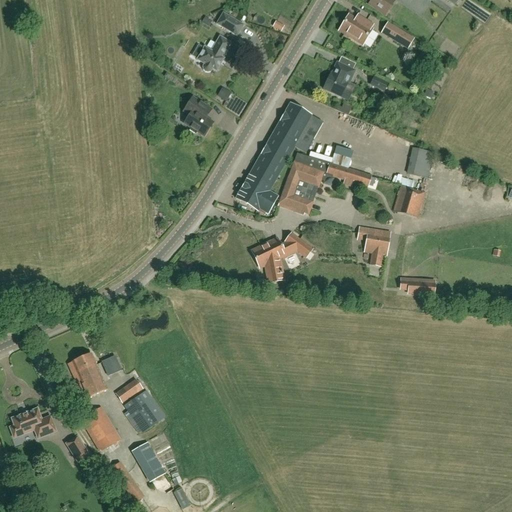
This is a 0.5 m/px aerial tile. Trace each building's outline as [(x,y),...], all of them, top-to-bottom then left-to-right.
[(395,1),(392,0),(371,0),(368,4),(380,12),(381,11),(386,14),(395,1)] [(430,0),(428,0),(415,16),(430,30),(445,13),(430,0)] [(222,13),(216,24),(236,36),(243,25),(222,13)] [(357,21),(348,16),(339,32),(362,46),(372,30),(367,27),(369,24),(359,18),(357,21)] [(387,22),(380,33),(407,49),(414,38),(387,22)] [(224,59),(222,58),(223,56),(225,56),(227,52),(227,50),(231,43),(219,36),(211,51),(204,47),(203,49),(198,46),(192,56),(196,59),(196,60),(203,64),(202,65),(202,68),(203,70),(204,73),(207,73),(210,72),(211,70),(212,69),(216,72),(224,59)] [(336,63),(331,74),(330,74),(324,87),(332,91),(331,92),(348,101),(352,93),(344,90),(347,83),(348,83),(354,71),(336,63)] [(373,77),(370,85),(383,91),(387,84),(373,77)] [(218,85),(213,92),(221,97),(226,90),(218,85)] [(419,93),(429,97),(432,90),(421,86),(419,93)] [(195,135),(197,132),(205,137),(213,124),(206,119),(211,111),(192,98),(183,111),(189,116),(184,124),(191,128),(189,131),(195,135)] [(259,210),(268,215),(277,198),(268,193),(293,148),(305,155),(322,124),(289,105),(235,200),(257,213),(259,210)] [(258,141),(267,126),(262,123),(253,138),(258,141)] [(412,148),(406,175),(427,179),(433,153),(412,148)] [(367,188),(371,176),(297,153),(294,163),(290,161),(283,174),(288,177),(279,205),(295,211),(295,213),(303,216),(304,213),(309,215),(313,203),(317,189),(318,189),(321,181),(324,182),(323,184),(332,187),(335,178),(367,188)] [(425,193),(403,186),(402,186),(394,211),(418,218),(425,193)] [(357,240),(365,242),(363,254),(371,255),(370,266),(381,268),(382,257),(387,258),(391,233),(368,229),(359,227),(357,240)] [(312,250),(291,235),(286,242),(287,243),(280,246),(277,239),(252,252),(260,269),(265,266),(268,284),(284,281),(280,259),(297,251),(306,258),(312,250)] [(434,296),(434,282),(409,280),(408,290),(408,294),(434,296)] [(69,365),(85,400),(107,390),(91,355),(69,365)] [(105,376),(117,372),(113,360),(101,364),(105,376)] [(122,403),(142,389),(136,380),(116,395),(122,403)] [(138,397),(124,407),(143,433),(157,424),(138,397)] [(81,420),(100,453),(120,441),(101,408),(81,420)] [(56,433),(50,417),(41,421),(37,410),(26,414),(26,412),(21,414),(22,415),(11,419),(14,427),(10,428),(14,439),(34,431),(37,440),(56,433)] [(77,463),(88,456),(77,438),(66,445),(77,463)] [(147,444),(132,453),(150,483),(165,475),(147,444)] [(145,511),(171,511),(163,498),(143,509),(145,511)]
